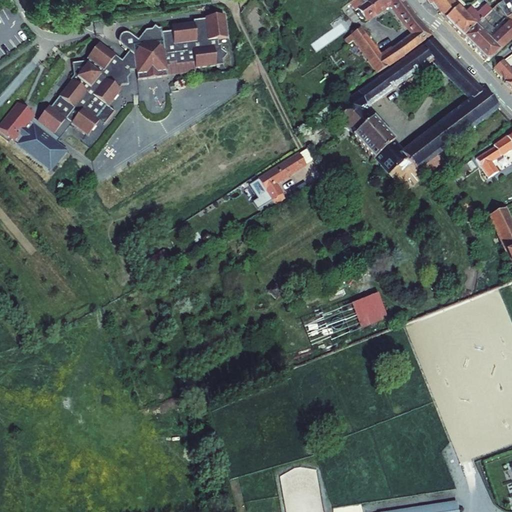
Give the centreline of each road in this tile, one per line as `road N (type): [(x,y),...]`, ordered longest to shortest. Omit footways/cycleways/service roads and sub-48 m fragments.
road 1 (unclassified): [(241,0),(235,16),(292,133)]
road 2 (residential): [(511,104),(414,0)]
